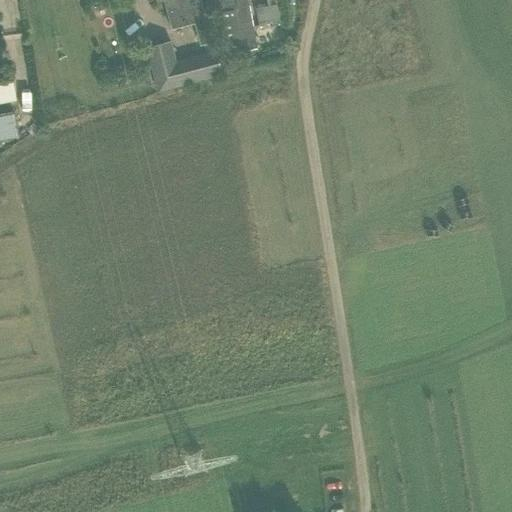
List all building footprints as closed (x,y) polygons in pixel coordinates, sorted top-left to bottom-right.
[(201,0),(163,0),(171,30),(195,24),(201,47),(212,44),(201,0)] [(210,0),(221,56),(241,53),(237,34),(239,34),(239,33),(254,30),(248,0),(210,0)] [(171,41),(147,48),(158,92),(223,75),(216,50),(175,60),(171,41)] [(22,105),(24,130),(35,128),(32,104),(22,105)] [(0,139),(20,138),(17,111),(0,113),(0,139)]
